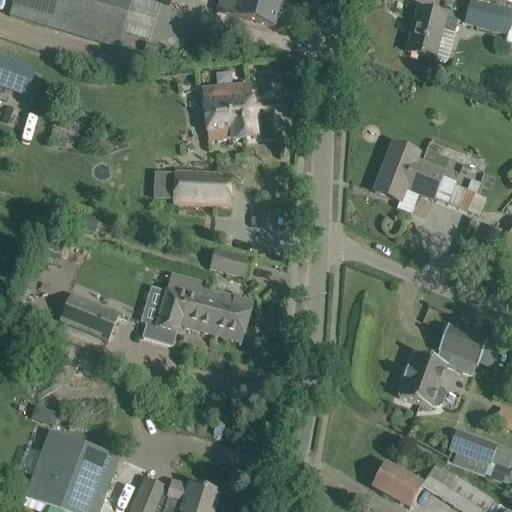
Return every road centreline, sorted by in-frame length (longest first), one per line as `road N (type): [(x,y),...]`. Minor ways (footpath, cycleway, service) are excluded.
road 1 (tertiary): [(280,511),(306,416),(337,0)]
road 2 (track): [(319,239),(511,318)]
